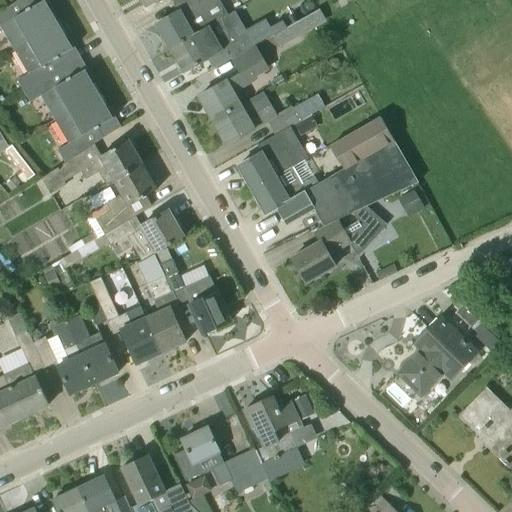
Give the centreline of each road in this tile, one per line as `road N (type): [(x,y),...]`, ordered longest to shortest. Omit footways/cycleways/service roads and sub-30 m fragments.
road 1 (residential): [(291,336),(94,0)]
road 2 (residential): [(0,473),(291,336)]
road 3 (residential): [(465,511),(291,336)]
road 4 (residential): [(291,336),(509,237)]
